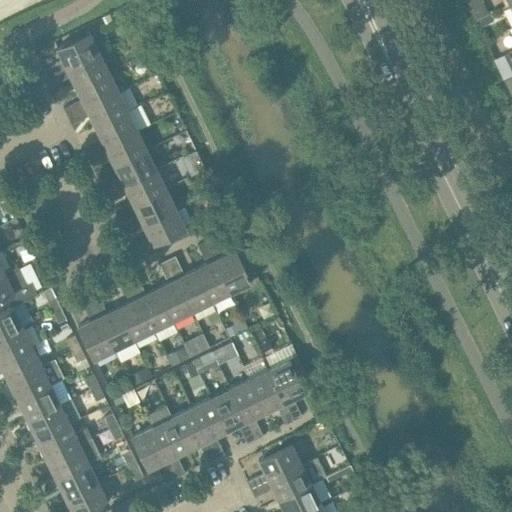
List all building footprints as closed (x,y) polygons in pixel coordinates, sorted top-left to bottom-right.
[(113,10),(119,22),(130,16),(125,5),(113,10)] [(478,20),(482,27),(491,23),(487,15),(478,20)] [(56,47),(66,68),(100,52),(89,31),(56,47)] [(76,87),(109,71),(100,52),(66,68),(76,87)] [(44,68),(48,77),(60,71),(56,62),(44,68)] [(60,71),(48,77),(52,84),(64,79),(60,71)] [(119,91),(109,71),(76,87),(86,107),(119,91)] [(119,91),(86,107),(95,126),(121,114),(128,110),(128,109),(119,91)] [(67,116),(79,110),(75,101),(63,107),(67,116)] [(141,104),(95,126),(105,146),(138,130),(137,129),(150,122),(141,104)] [(83,117),(79,110),(67,116),(71,123),(83,117)] [(114,164),(147,148),(138,130),(105,146),(114,164)] [(82,146),(87,155),(98,149),(94,140),(82,146)] [(123,184),(156,168),(147,148),(114,164),(123,184)] [(102,156),(98,149),(87,155),(90,162),(102,156)] [(133,203),(166,187),(156,168),(123,184),(133,203)] [(105,193),(117,187),(113,179),(101,184),(105,193)] [(117,187),(105,193),(109,201),(121,195),(117,187)] [(142,223),(175,206),(166,187),(133,203),(142,223)] [(200,228),(196,220),(185,226),(175,206),(142,223),(152,243),(156,241),(160,248),(200,228)] [(120,223),(124,231),(136,226),(132,217),(120,223)] [(140,234),(136,226),(124,231),(128,240),(140,234)] [(214,236),(205,240),(211,251),(219,247),(214,236)] [(211,251),(205,240),(197,244),(203,255),(211,251)] [(235,248),(214,258),(231,291),(251,281),(250,279),(237,252),(235,248)] [(245,248),(237,252),(250,279),(258,274),(245,248)] [(166,259),(172,270),(180,266),(175,255),(166,259)] [(214,258),(195,267),(211,300),(231,291),(214,258)] [(164,274),(172,270),(166,259),(158,263),(164,274)] [(4,271),(0,273),(0,310),(12,305),(37,293),(30,280),(26,283),(17,265),(4,271)] [(175,277),(192,310),(211,300),(195,267),(175,277)] [(128,278),(133,289),(142,285),(136,273),(128,278)] [(156,286),(173,319),(192,310),(175,277),(156,286)] [(133,289),(128,278),(120,282),(125,293),(133,289)] [(137,296),(153,329),(173,319),(156,286),(137,296)] [(12,305),(0,310),(0,335),(22,325),(12,305),(37,293),(12,305)] [(97,293),(89,297),(95,308),(103,304),(97,293)] [(52,310),(61,306),(55,295),(47,299),(52,310)] [(134,338),(153,329),(137,296),(117,305),(134,338)] [(95,308),(89,297),(81,301),(86,312),(95,308)] [(98,315),(114,348),(134,338),(117,305),(98,315)] [(61,306),(52,310),(58,322),(66,318),(61,306)] [(94,358),(114,348),(98,315),(78,325),(94,358)] [(225,328),(229,335),(239,330),(236,323),(225,328)] [(0,360),(31,345),(22,325),(0,335),(0,360)] [(66,338),(71,349),(80,345),(74,334),(66,338)] [(196,345),(190,343),(186,345),(190,355),(199,351),(196,345)] [(0,364),(8,380),(41,364),(31,345),(0,360),(0,364)] [(80,345),(71,349),(77,361),(85,357),(80,345)] [(166,354),(171,365),(190,355),(186,345),(185,345),(166,354)] [(212,350),(203,354),(209,366),(217,362),(212,350)] [(289,358),(269,368),(285,401),(305,391),(289,358)] [(17,400),(51,384),(41,364),(8,380),(17,400)] [(128,375),(132,384),(151,374),(147,365),(128,375)] [(266,410),(285,401),(269,368),(249,377),(266,410)] [(85,377),(90,388),(98,384),(93,373),(85,377)] [(266,410),(249,377),(230,387),(246,420),(266,410)] [(60,403),(51,384),(17,400),(27,419),(60,403)] [(98,384),(90,388),(96,400),(104,396),(98,384)] [(210,396),(226,429),(246,420),(230,387),(210,396)] [(123,394),(113,399),(116,404),(125,399),(123,394)] [(210,396),(191,406),(207,439),(226,429),(210,396)] [(146,412),(169,457),(188,448),(172,415),(165,402),(146,412)] [(60,403),(27,419),(36,439),(69,422),(60,403)] [(296,403),(289,407),(294,419),(302,415),(296,403)] [(207,439),(191,406),(172,415),(188,448),(207,439)] [(285,423),(294,419),(289,407),(280,411),(285,423)] [(109,427),(117,423),(112,411),(103,416),(109,427)] [(169,457),(146,412),(146,413),(152,425),(132,435),(148,468),(169,457)] [(69,422),(36,439),(46,458),(91,436),(86,425),(74,431),(69,422)] [(257,422),(249,426),(255,438),(263,434),(257,422)] [(123,434),(117,423),(109,427),(115,438),(123,434)] [(246,442),(255,438),(249,426),(241,430),(246,442)] [(46,458),(55,477),(88,461),(101,455),(91,436),(46,458)] [(218,441),(210,445),(216,457),(224,453),(218,441)] [(258,459),(268,479),(301,463),(291,443),(258,459)] [(216,457),(210,445),(202,449),(208,461),(216,457)] [(122,452),(128,466),(136,461),(130,448),(122,452)] [(179,460),(172,464),(178,476),(185,472),(179,460)] [(98,480),(88,461),(55,477),(65,497),(98,480)] [(143,475),(136,461),(128,466),(135,479),(143,475)] [(301,463),(268,479),(278,499),(311,483),(301,463)] [(169,480),(178,476),(172,464),(163,468),(169,480)] [(349,464),(326,476),(329,481),(345,473),(348,478),(353,478),(356,476),(349,464)] [(250,488),(262,482),(258,474),(246,480),(250,488)] [(98,480),(65,497),(72,511),(84,511),(108,501),(98,480)] [(262,482),(250,488),(254,496),(266,491),(262,482)] [(284,511),(299,511),(320,502),(311,483),(278,499),(284,511)] [(325,511),(320,502),(299,511),(325,511)]
